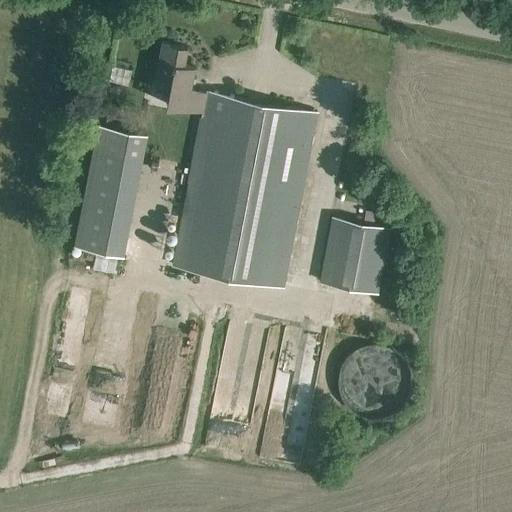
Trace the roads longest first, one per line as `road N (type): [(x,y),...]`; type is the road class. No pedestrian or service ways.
road 1 (track): [(184,448),(0,482)]
road 2 (unclassified): [(511,33),(349,0)]
